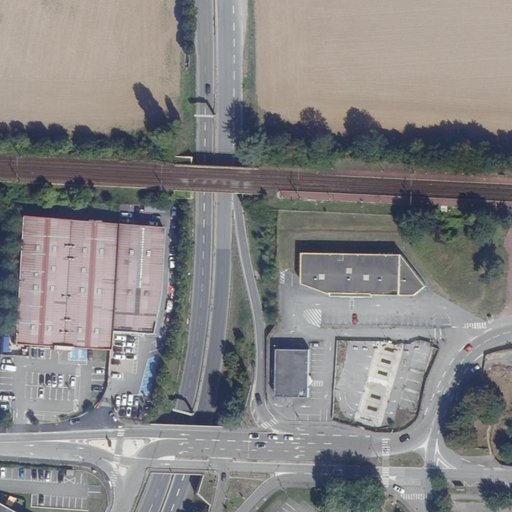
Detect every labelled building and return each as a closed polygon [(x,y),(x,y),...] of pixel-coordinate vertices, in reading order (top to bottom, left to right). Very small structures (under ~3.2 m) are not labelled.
[(109,350),(109,332),(116,224),(20,216),(13,346),(64,348),(109,350)] [(161,228),(116,224),(109,332),(131,333),(150,334),(157,295),(161,228)] [(372,294),(414,294),(426,285),(402,253),(303,251),(302,282),(330,293),(331,293),(331,291),(372,292),(371,294),(372,294)] [(398,345),(384,341),(374,376),(388,380),(398,345)] [(308,387),(309,373),(309,348),(277,347),(275,395),(308,396),(308,387)] [(423,372),(410,368),(399,407),(412,410),(423,372)] [(388,380),(374,376),(372,382),(371,387),(385,392),(386,387),(388,380)] [(385,392),(371,387),(364,411),(378,415),(385,392)]
